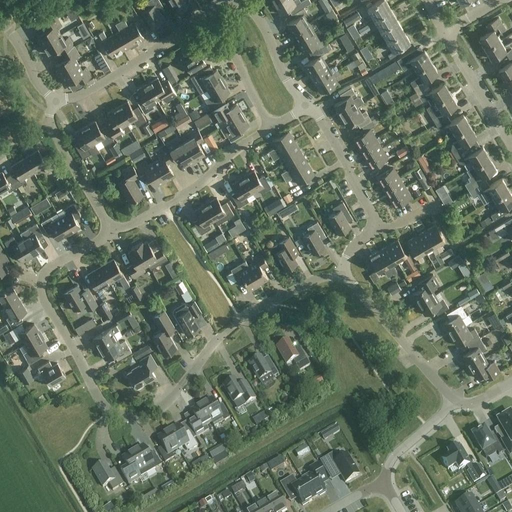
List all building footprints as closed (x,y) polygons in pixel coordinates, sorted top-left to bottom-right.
[(152,28),(164,20),(157,10),(163,7),(158,0),(148,0),(144,3),(147,9),(142,12),(152,28)] [(168,0),(176,13),(188,6),(184,0),(168,0)] [(292,15),(293,14),(304,8),(311,3),(309,0),(304,0),(301,2),(299,0),(293,0),(293,1),(292,0),(278,0),(274,3),(281,14),(288,9),(292,15)] [(373,19),(390,9),(384,0),(379,0),(367,8),(373,19)] [(292,33),(313,21),(309,23),(304,14),(307,13),(304,8),(293,14),(296,19),(287,24),(292,33)] [(380,30),(397,20),(390,9),(373,19),(380,30)] [(343,20),(347,26),(361,17),(357,11),(343,20)] [(78,16),(71,21),(75,26),(82,22),(78,16)] [(42,46),(61,34),(58,29),(62,26),(56,17),(45,23),(48,29),(38,35),(40,39),(38,40),(42,46)] [(486,49),(501,40),(497,34),(505,29),(502,24),(499,17),(486,25),(490,32),(480,38),(486,49)] [(127,26),(123,19),(119,22),(134,47),(138,44),(137,42),(144,38),(134,22),(127,26)] [(386,40),(403,30),(397,20),(380,30),(386,40)] [(298,43),(315,33),(311,27),(315,25),(313,21),(292,33),(298,43)] [(349,33),(360,27),(357,21),(346,28),(349,33)] [(120,31),(113,35),(123,51),(129,47),(130,49),(134,47),(119,22),(115,24),(120,31)] [(360,27),(349,33),(353,39),(360,35),(356,29),(360,27)] [(403,30),(386,40),(393,52),(410,42),(403,30)] [(308,50),(310,55),(315,52),(321,48),(326,45),(323,40),(320,42),(315,33),(298,43),(304,52),(308,50)] [(63,53),(74,47),(68,37),(64,40),(61,34),(42,46),(44,51),(46,50),(49,54),(60,48),(63,53)] [(112,57),(123,51),(113,35),(103,41),(112,57)] [(91,37),(86,40),(89,46),(94,43),(91,37)] [(501,40),(486,49),(493,59),(505,52),(508,57),(511,55),(511,41),(505,46),(501,40)] [(200,60),(211,53),(204,42),(187,52),(191,59),(184,63),(190,73),(203,65),(200,60)] [(362,55),(369,51),(366,45),(359,49),(362,55)] [(59,75),(78,64),(75,58),(79,56),(74,47),(63,53),(66,59),(55,65),(58,69),(56,70),(59,75)] [(315,52),(310,55),(313,60),(304,65),(309,74),(326,64),(321,55),(324,53),(321,48),(315,52)] [(369,51),(362,55),(366,61),(375,56),(371,50),(369,51)] [(416,70),(430,61),(424,50),(413,57),(410,52),(396,60),(402,70),(412,64),(416,70)] [(506,81),(511,76),(511,55),(508,57),(511,62),(499,70),(506,81)] [(430,61),(416,70),(419,76),(410,82),(416,91),(428,84),(425,79),(437,72),(430,61)] [(78,64),(59,75),(62,81),(64,80),(66,84),(77,78),(80,83),(91,77),(86,67),(82,70),(78,64)] [(315,84),(338,70),(335,66),(329,69),(326,64),(309,74),(315,84)] [(207,90),(223,80),(216,69),(209,74),(206,69),(193,76),(199,86),(204,83),(207,90)] [(338,70),(315,84),(320,93),(337,83),(334,78),(340,74),(338,70)] [(376,72),(369,76),(373,83),(380,79),(376,72)] [(147,84),(157,100),(162,97),(165,102),(175,96),(167,83),(162,86),(157,78),(147,84)] [(223,80),(207,90),(211,96),(204,100),(210,110),(225,101),(222,96),(229,92),(223,80)] [(179,82),(172,86),(176,93),(183,89),(179,82)] [(428,84),(416,91),(422,102),(427,99),(431,96),(435,102),(450,93),(443,82),(431,89),(428,84)] [(157,100),(147,84),(137,90),(142,98),(137,101),(144,114),(154,108),(152,103),(157,100)] [(341,116),(357,107),(363,103),(360,97),(356,97),(354,93),(351,88),(340,95),(343,100),(334,105),(341,116)] [(387,90),(380,94),(383,98),(389,94),(387,90)] [(435,124),(447,116),(444,111),(456,104),(450,93),(435,102),(439,108),(429,113),(435,124)] [(117,108),(127,124),(133,120),(136,127),(146,121),(138,107),(132,110),(127,101),(117,108)] [(226,124),(242,114),(236,104),(228,109),(225,103),(212,111),(215,116),(220,114),(226,124)] [(361,113),(357,107),(341,116),(347,128),(356,122),(360,128),(371,121),(377,117),(374,118),(373,116),(369,118),(365,111),(361,113)] [(127,124),(117,108),(107,114),(112,122),(107,125),(115,139),(125,134),(121,127),(127,124)] [(184,109),(174,115),(177,120),(187,114),(184,109)] [(196,109),(189,113),(193,120),(200,116),(196,109)] [(207,113),(193,121),(198,129),(212,121),(207,113)] [(188,114),(182,118),(185,124),(191,120),(188,114)] [(242,114),(226,124),(229,129),(225,132),(230,142),(243,134),(240,129),(249,124),(242,114)] [(447,116),(435,124),(438,129),(444,126),(447,130),(451,128),(454,134),(469,125),(463,114),(450,121),(447,116)] [(85,127),(94,143),(100,140),(104,146),(113,140),(105,126),(100,129),(95,121),(85,127)] [(157,123),(152,127),(155,132),(160,129),(157,123)] [(142,128),(147,136),(153,133),(148,125),(142,128)] [(469,125),(454,134),(458,140),(454,142),(452,144),(451,149),(451,150),(454,156),(467,148),(464,143),(476,136),(469,125)] [(94,143),(85,127),(74,133),(79,141),(74,144),(83,159),(92,153),(89,147),(94,143)] [(184,142),(196,161),(201,158),(200,157),(204,154),(198,143),(203,140),(197,129),(187,135),(190,139),(184,142)] [(212,129),(204,133),(212,149),(220,146),(212,129)] [(375,139),(369,129),(353,138),(359,148),(375,139)] [(271,156),(295,142),(288,131),(271,140),(276,149),(275,150),(272,149),(268,152),(271,156)] [(375,139),(359,148),(365,158),(381,149),(375,139)] [(196,161),(184,142),(179,145),(176,141),(167,147),(173,158),(179,155),(185,165),(189,163),(190,164),(196,161)] [(284,162),(301,152),(295,142),(271,156),(273,160),(277,158),(278,155),(279,154),(284,162)] [(121,152),(115,143),(108,147),(114,156),(121,152)] [(399,157),(410,151),(406,145),(396,152),(399,157)] [(467,148),(454,156),(459,163),(464,164),(466,163),(470,160),(474,166),(489,157),(482,146),(470,154),(467,148)] [(381,149),(365,158),(371,168),(387,159),(381,149)] [(25,158),(33,173),(43,167),(46,173),(55,168),(47,154),(42,157),(37,150),(25,158)] [(154,162),(165,182),(170,179),(169,177),(174,175),(167,164),(173,161),(166,150),(157,155),(159,159),(154,162)] [(283,178),(307,163),(301,152),(284,162),(289,171),(288,171),(285,171),(281,173),(283,178)] [(489,157),(474,166),(477,172),(473,174),(473,175),(470,177),(469,180),(474,188),(486,180),(483,175),(495,168),(489,157)] [(11,176),(18,187),(26,182),(24,178),(33,173),(25,158),(12,166),(16,173),(11,176)] [(165,182),(154,162),(148,166),(145,162),(136,167),(143,178),(148,175),(154,186),(159,183),(160,185),(165,182)] [(307,163),(283,178),(286,182),(290,180),(291,177),(292,176),(297,184),(314,174),(307,163)] [(429,164),(423,168),(426,173),(432,169),(429,164)] [(130,203),(142,195),(133,179),(138,176),(132,165),(122,171),(126,178),(118,183),(130,203)] [(188,165),(184,168),(190,177),(194,174),(188,165)] [(89,169),(93,176),(98,173),(94,166),(89,169)] [(383,187),(398,178),(392,168),(377,177),(383,187)] [(430,186),(420,168),(414,172),(424,189),(430,186)] [(243,178),(252,193),(258,189),(261,194),(271,188),(264,175),(258,178),(254,171),(243,178)] [(18,187),(11,176),(6,179),(2,172),(0,172),(0,192),(7,189),(9,192),(18,187)] [(60,176),(54,179),(59,188),(65,184),(60,176)] [(252,193),(243,178),(232,184),(236,192),(231,195),(238,207),(249,201),(246,197),(252,193)] [(398,178),(383,187),(389,197),(404,187),(398,178)] [(486,180),(474,188),(477,194),(479,196),(482,196),(485,194),(489,192),(493,198),(508,189),(501,178),(489,185),(486,180)] [(65,187),(55,193),(58,199),(68,193),(65,187)] [(302,187),(293,192),(296,197),(305,193),(302,187)] [(404,187),(389,197),(395,207),(410,197),(404,187)] [(468,191),(472,197),(477,194),(474,188),(468,191)] [(511,196),(508,189),(493,198),(497,204),(492,206),(495,211),(490,215),(493,220),(505,213),(502,208),(511,201),(511,196)] [(289,193),(283,196),(287,203),(293,200),(289,193)] [(205,205),(214,220),(221,216),(223,221),(234,215),(226,202),(221,205),(216,198),(205,205)] [(279,198),(271,202),(276,211),(284,206),(279,198)] [(338,234),(350,227),(344,216),(349,213),(343,202),(332,208),(335,213),(328,217),(338,234)] [(37,203),(30,207),(35,215),(42,211),(37,203)] [(59,218),(69,233),(80,227),(75,219),(80,216),(73,203),(63,210),(66,214),(59,218)] [(214,220),(205,205),(194,211),(199,219),(193,222),(201,234),(211,228),(208,224),(214,220)] [(13,206),(7,209),(11,215),(17,212),(13,206)] [(28,207),(18,213),(22,220),(32,214),(28,207)] [(286,207),(278,212),(281,217),(290,212),(286,207)] [(269,211),(260,216),(262,222),(272,218),(269,211)] [(488,216),(480,222),(483,227),(491,222),(488,216)] [(69,233),(59,218),(53,222),(51,217),(40,223),(48,235),(53,232),(57,240),(69,233)] [(11,218),(5,222),(8,227),(14,223),(11,218)] [(239,218),(234,221),(240,232),(245,229),(239,218)] [(247,219),(242,221),(247,229),(254,225),(251,220),(247,219)] [(256,231),(257,233),(263,230),(259,222),(251,227),(254,232),(256,231)] [(318,236),(323,233),(317,222),(307,228),(310,232),(303,236),(313,254),(325,247),(320,239),(318,236)] [(511,225),(508,228),(504,222),(494,228),(500,237),(508,232),(511,238),(511,225)] [(20,233),(23,239),(24,239),(33,255),(43,248),(37,237),(42,234),(36,224),(20,233)] [(426,230),(439,252),(443,250),(438,243),(444,240),(435,225),(426,230)] [(249,230),(244,233),(249,238),(253,236),(249,230)] [(439,252),(426,230),(416,236),(425,251),(430,248),(435,255),(439,252)] [(79,238),(82,245),(90,241),(86,234),(79,238)] [(425,251),(416,236),(407,241),(420,264),(424,261),(420,254),(425,251)] [(22,261),(33,255),(24,239),(23,239),(17,243),(13,237),(4,242),(11,253),(15,250),(22,261)] [(273,254),(275,253),(285,270),(297,263),(290,252),(296,249),(289,237),(270,248),(273,254)] [(210,249),(215,246),(211,240),(206,243),(210,249)] [(397,240),(387,246),(397,261),(403,258),(406,255),(397,240)] [(136,245),(148,265),(153,261),(156,265),(166,259),(160,248),(153,252),(147,241),(143,244),(142,242),(136,245)] [(225,243),(215,249),(218,255),(228,249),(225,243)] [(148,265),(136,245),(131,248),(132,250),(128,253),(134,263),(127,267),(134,278),(145,272),(142,268),(148,265)] [(387,246),(378,251),(392,274),(397,272),(392,264),(397,261),(387,246)] [(450,248),(439,254),(443,260),(453,254),(450,248)] [(378,251),(369,257),(378,272),(383,269),(388,277),(392,274),(378,251)] [(511,256),(511,257),(508,251),(498,258),(494,260),(500,269),(503,266),(511,261),(511,256)] [(248,266),(259,285),(260,285),(259,284),(268,279),(261,268),(267,264),(260,253),(251,259),(253,263),(248,266)] [(406,255),(403,258),(411,271),(417,268),(409,254),(406,255)] [(459,255),(448,262),(452,269),(463,262),(459,255)] [(101,268),(110,283),(118,278),(124,289),(130,286),(123,274),(122,274),(113,259),(106,263),(107,264),(101,268)] [(171,261),(165,265),(168,271),(174,267),(171,261)] [(259,285),(248,266),(243,269),(241,265),(231,271),(238,282),(243,278),(250,290),(259,285)] [(468,279),(475,276),(471,265),(463,268),(468,279)] [(110,283),(101,268),(95,271),(94,270),(87,274),(96,290),(100,297),(105,295),(101,288),(110,283)] [(418,305),(434,295),(430,289),(435,286),(439,284),(433,275),(418,283),(421,289),(412,295),(418,305)] [(404,280),(398,284),(401,289),(407,285),(404,280)] [(507,296),(511,292),(511,280),(502,287),(507,296)] [(174,286),(179,294),(187,289),(182,281),(174,286)] [(396,282),(387,288),(391,295),(400,289),(396,282)] [(0,300),(4,307),(19,299),(11,286),(4,290),(1,285),(0,285),(0,300)] [(87,311),(97,305),(90,293),(84,296),(77,285),(63,293),(73,311),(84,305),(87,311)] [(162,285),(157,288),(160,293),(165,290),(162,285)] [(130,289),(133,292),(138,301),(143,298),(138,289),(136,286),(130,289)] [(476,288),(467,293),(471,299),(480,293),(476,288)] [(482,293),(475,298),(478,303),(485,299),(482,293)] [(434,295),(418,305),(424,316),(434,310),(437,315),(448,308),(443,299),(438,302),(434,295)] [(19,299),(4,307),(10,317),(6,319),(11,327),(23,321),(20,316),(27,312),(19,299)] [(113,316),(104,302),(98,305),(100,309),(98,310),(103,317),(105,316),(107,320),(113,316)] [(174,309),(173,313),(187,335),(199,328),(193,317),(201,313),(194,302),(188,305),(188,304),(184,304),(174,309)] [(450,334),(465,325),(462,319),(467,316),(461,306),(448,313),(451,318),(443,323),(450,334)] [(118,323),(132,315),(128,308),(114,316),(118,323)] [(164,356),(177,348),(168,333),(175,329),(164,310),(153,317),(161,331),(152,336),(164,356)] [(427,322),(435,317),(432,311),(423,316),(427,322)] [(25,344),(40,335),(34,324),(25,329),(21,324),(3,335),(9,344),(21,337),(25,344)] [(99,349),(116,339),(113,334),(119,330),(116,325),(93,338),(99,349)] [(467,346),(480,339),(474,328),(469,331),(465,325),(450,334),(456,345),(464,341),(467,346)] [(485,328),(480,331),(483,337),(488,334),(485,328)] [(505,333),(500,336),(505,345),(510,342),(505,333)] [(40,335),(25,344),(28,350),(23,354),(29,364),(44,355),(40,350),(47,346),(40,335)] [(116,339),(99,349),(105,359),(114,354),(117,360),(131,352),(125,341),(119,344),(116,339)] [(480,339),(467,346),(470,351),(462,356),(469,367),(485,358),(481,351),(486,348),(480,339)] [(490,339),(484,342),(486,347),(492,343),(490,339)] [(310,365),(306,359),(300,348),(294,351),(288,340),(276,347),(286,364),(293,361),(299,371),(310,365)] [(151,370),(157,366),(150,354),(140,360),(143,365),(139,367),(139,366),(132,370),(132,371),(127,374),(136,389),(155,377),(151,370)] [(273,378),(278,375),(272,365),(267,368),(260,357),(249,363),(259,381),(270,374),(273,378)] [(485,358),(469,367),(476,378),(484,373),(487,379),(500,371),(494,361),(489,364),(485,358)] [(50,386),(65,377),(57,363),(52,366),(49,361),(37,368),(41,374),(43,373),(50,386)] [(17,364),(12,367),(15,373),(21,370),(17,364)] [(33,379),(27,367),(18,373),(24,384),(33,379)] [(163,367),(158,370),(163,379),(168,376),(163,367)] [(313,391),(327,382),(321,374),(308,383),(313,391)] [(244,406),(255,399),(247,385),(241,389),(235,379),(223,386),(233,403),(240,399),(244,406)] [(211,399),(201,405),(211,422),(214,427),(230,418),(223,407),(218,410),(211,399)] [(211,422),(201,405),(190,411),(196,420),(191,423),(198,436),(209,430),(206,425),(211,422)] [(267,410),(257,413),(258,419),(269,417),(267,410)] [(501,440),(510,454),(511,452),(511,416),(510,413),(497,420),(507,437),(501,440)] [(168,431),(178,449),(188,443),(192,449),(198,446),(189,431),(184,434),(178,425),(168,431)] [(340,431),(336,425),(331,428),(335,434),(340,431)] [(483,428),(472,435),(486,458),(496,452),(498,455),(504,452),(494,436),(490,439),(488,436),(483,428)] [(178,449),(168,431),(157,437),(163,446),(158,449),(165,462),(175,457),(172,452),(178,449)] [(204,438),(210,448),(220,443),(214,433),(204,438)] [(298,449),(300,455),(311,450),(308,444),(298,449)] [(448,451),(447,452),(448,454),(441,459),(448,470),(455,466),(458,471),(470,464),(458,445),(451,449),(448,451)] [(132,452),(143,469),(153,463),(156,468),(161,465),(153,452),(148,455),(143,446),(132,452)] [(215,448),(208,452),(212,459),(219,455),(215,448)] [(143,469),(132,452),(122,458),(127,467),(121,471),(128,484),(140,477),(137,472),(143,469)] [(328,475),(337,470),(345,483),(359,474),(347,454),(338,459),(334,452),(320,461),(328,475)] [(199,461),(192,465),(195,471),(202,466),(199,461)] [(112,491),(124,484),(116,471),(111,474),(104,463),(92,470),(103,487),(108,484),(112,491)] [(275,464),(269,467),(272,473),(278,470),(275,464)] [(303,480),(313,498),(319,495),(319,496),(325,493),(321,486),(328,482),(317,464),(310,468),(312,472),(301,479),(303,481),(303,480)] [(267,465),(259,469),(262,473),(269,469),(267,465)] [(479,466),(473,469),(479,480),(485,476),(479,466)] [(251,473),(245,476),(250,483),(255,480),(251,473)] [(307,502),(313,498),(303,480),(303,481),(297,484),(292,476),(280,484),(287,495),(294,492),(303,506),(308,503),(307,502)] [(173,481),(161,488),(164,493),(176,485),(173,481)] [(242,482),(235,486),(238,492),(246,487),(242,482)] [(228,490),(221,494),(225,500),(231,496),(228,490)] [(147,494),(141,497),(145,504),(151,500),(147,494)] [(248,509),(267,499),(264,495),(246,505),(248,509)] [(278,495),(269,500),(270,501),(268,502),(267,501),(269,504),(273,511),(282,511),(287,510),(278,495)] [(471,496),(454,506),(458,511),(467,511),(477,506),(471,496)] [(204,500),(199,504),(202,509),(207,505),(204,500)] [(273,511),(269,504),(267,501),(259,506),(259,507),(258,508),(257,507),(259,511),(273,511)] [(507,502),(502,505),(505,511),(507,511),(511,509),(507,502)]
